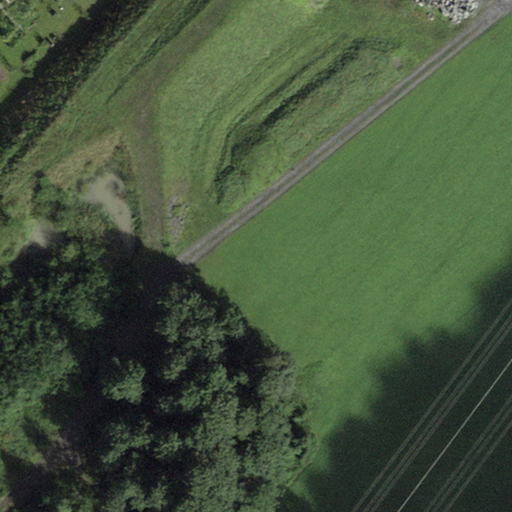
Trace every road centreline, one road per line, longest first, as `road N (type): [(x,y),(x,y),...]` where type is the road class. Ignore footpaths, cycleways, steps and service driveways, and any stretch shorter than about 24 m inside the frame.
road 1 (track): [(14,511),(171,277),(511,0)]
road 2 (track): [(208,0),(64,139),(0,275)]
